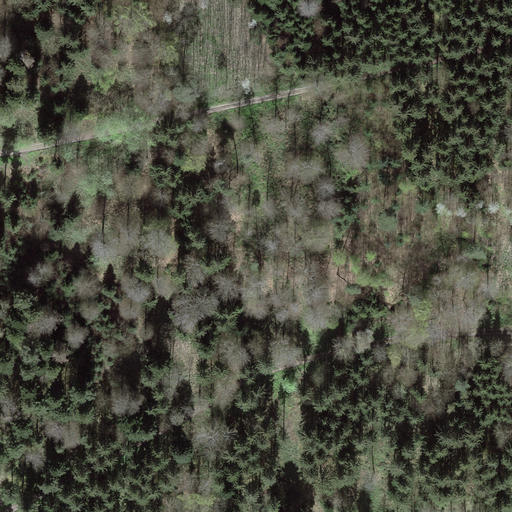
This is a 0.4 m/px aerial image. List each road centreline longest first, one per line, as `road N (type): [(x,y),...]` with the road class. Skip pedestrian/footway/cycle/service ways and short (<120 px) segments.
road 1 (track): [(511,331),(374,342),(265,371),(3,511)]
road 2 (track): [(511,40),(0,153)]
